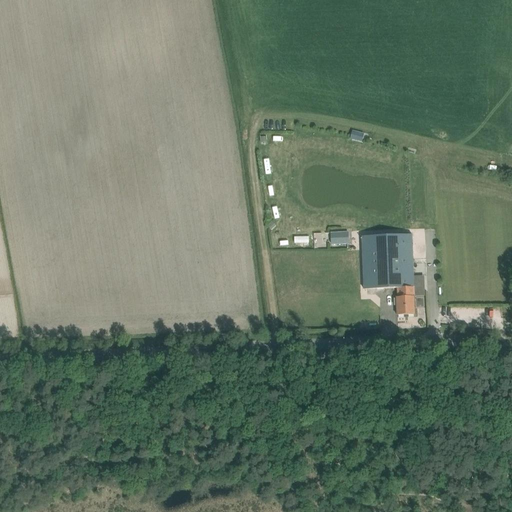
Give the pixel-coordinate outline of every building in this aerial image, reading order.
[(274,103),(281,110),(288,102),(281,96),(274,103)] [(311,110),(319,111),(319,100),(311,100),(311,110)] [(335,108),(333,114),(341,116),(343,110),(335,108)] [(364,125),(365,113),(354,112),(353,124),(364,125)] [(382,132),(384,125),(373,122),(371,129),(382,132)] [(511,146),(498,149),(501,161),(511,158),(511,146)] [(276,226),(272,222),(267,226),(271,231),(276,226)] [(397,316),(415,315),(412,235),(362,237),(364,290),(399,288),(400,297),(397,298),(394,299),(394,306),(397,306),(397,316)] [(310,266),(296,267),(296,279),(310,279),(310,266)] [(424,280),(415,280),(415,292),(425,291),(424,280)]
